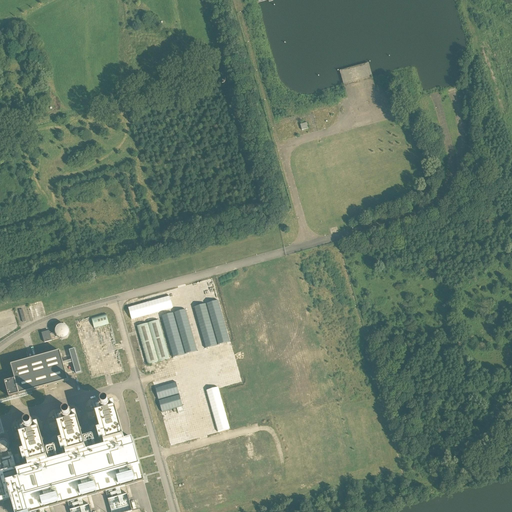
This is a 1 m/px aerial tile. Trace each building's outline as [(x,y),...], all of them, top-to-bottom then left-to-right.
[(176,287),(150,292),(150,296),(138,298),(139,303),(178,295),(176,287)] [(92,317),(94,328),(109,324),(106,314),(92,317)] [(158,320),(136,326),(147,365),(169,358),(158,320)] [(57,336),(59,337),(61,339),(63,339),(66,338),(68,337),(70,335),(71,333),(71,330),(70,328),(68,326),(66,325),(64,324),(61,324),(59,325),(57,327),(56,329),(56,332),(56,333),(57,336)] [(42,333),(45,342),(52,340),(51,335),(50,334),(49,331),(42,333)] [(69,350),(76,373),(81,372),(75,349),(69,350)] [(11,365),(15,379),(5,382),(9,397),(19,394),(68,380),(59,351),(11,365)] [(15,511),(29,511),(42,509),(49,507),(68,501),(80,498),(87,496),(106,491),(118,487),(125,485),(144,480),(132,437),(126,438),(115,400),(111,401),(113,408),(101,412),(99,403),(93,404),(101,430),(98,431),(102,445),(88,449),(77,411),(72,412),(74,419),(63,422),(61,413),(55,415),(62,441),(60,441),(64,456),(49,460),(38,421),(34,423),(36,430),(25,433),(23,424),(17,426),(25,451),(21,452),(24,462),(27,461),(29,466),(17,469),(13,455),(0,459),(3,470),(11,499),(15,511)] [(0,450),(1,452),(3,452),(6,452),(8,451),(9,450),(10,448),(10,446),(10,444),(9,442),(7,441),(5,440),(3,440),(1,441),(0,441),(0,450)] [(0,501),(11,499),(3,470),(2,471),(0,471),(0,501)]
